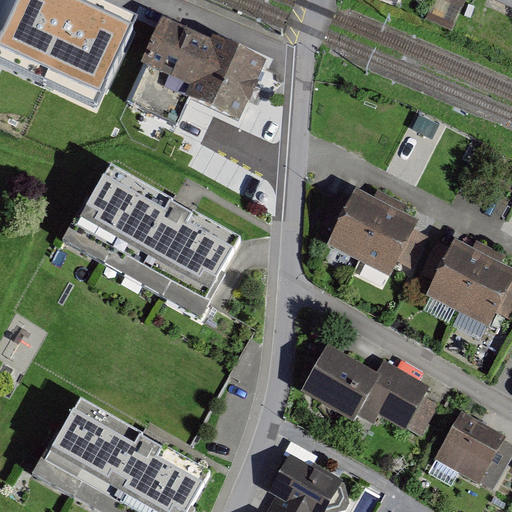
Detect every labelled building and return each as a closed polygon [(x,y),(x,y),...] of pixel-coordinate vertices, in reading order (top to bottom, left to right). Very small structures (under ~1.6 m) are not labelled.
[(511,0),(502,0),(500,7),(511,11),(511,0)] [(0,62),(40,76),(54,36),(0,17),(0,62)] [(274,70),(175,25),(149,81),(248,127),(274,70)] [(118,74),(85,59),(63,106),(96,121),(118,74)] [(54,115),(15,93),(0,120),(0,127),(36,147),(54,115)] [(254,249),(116,169),(72,244),(211,324),(254,249)] [(340,195),(323,229),(338,237),(355,202),(340,195)] [(431,230),(362,197),(335,254),(404,287),(431,230)] [(511,309),(511,272),(460,247),(435,300),(501,332),(511,309)] [(391,378),(388,383),(338,352),(309,398),(363,432),(369,421),(412,445),(436,402),(391,378)] [(204,511),(224,476),(85,402),(43,482),(99,511),(204,511)] [(511,451),(511,441),(467,417),(443,460),(491,487),(511,451)] [(332,511),(346,485),(297,460),(278,498),(305,511),(332,511)]
